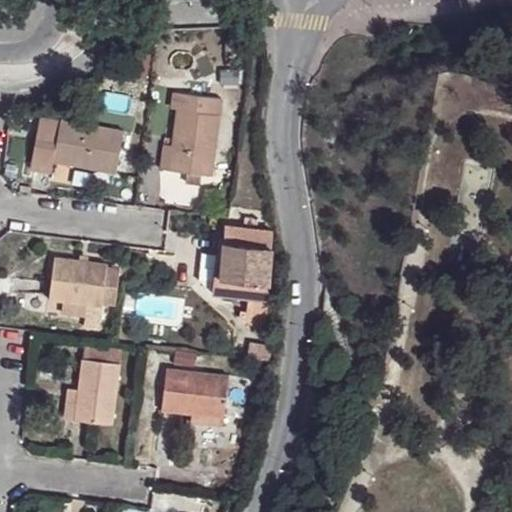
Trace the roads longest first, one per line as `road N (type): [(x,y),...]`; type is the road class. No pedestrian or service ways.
road 1 (residential): [(261,511),(281,459),(305,285),(286,139),(289,85)]
road 2 (residential): [(0,93),(38,89),(77,71),(146,0)]
road 3 (unclassified): [(139,224),(0,207)]
road 4 (unclassified): [(136,485),(0,467)]
